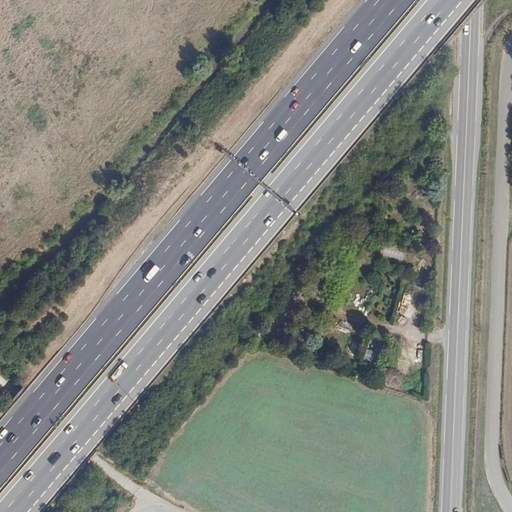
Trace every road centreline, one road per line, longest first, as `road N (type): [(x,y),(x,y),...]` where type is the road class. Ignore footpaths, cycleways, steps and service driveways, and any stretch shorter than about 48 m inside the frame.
road 1 (motorway): [(16,511),(451,0)]
road 2 (motorway): [(390,0),(0,459)]
road 3 (secondary): [(469,0),(450,511)]
road 4 (track): [(0,296),(111,188),(269,0)]
